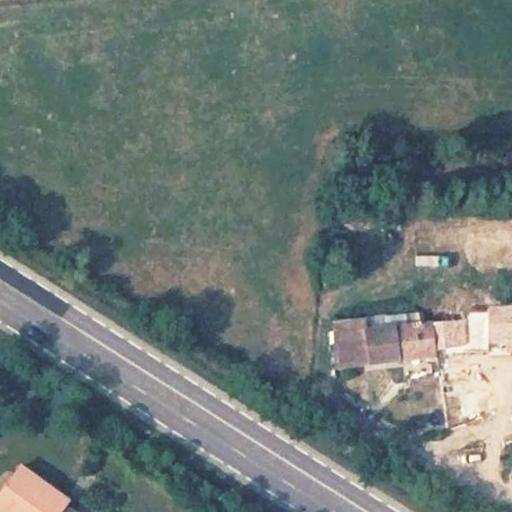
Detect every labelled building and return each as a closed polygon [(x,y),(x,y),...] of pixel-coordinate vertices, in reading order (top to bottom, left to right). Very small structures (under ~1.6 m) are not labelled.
[(460,322),(461,345),(511,342),(511,310),(459,311),(460,322)] [(433,348),(431,325),(430,322),(423,321),(422,313),(333,323),(336,367),(434,356),(433,348)] [(461,345),(460,322),(431,325),(433,348),(461,345)] [(446,431),(494,418),(491,389),(441,397),(446,431)] [(68,511),(63,508),(67,502),(18,467),(0,492),(0,511),(68,511)]
